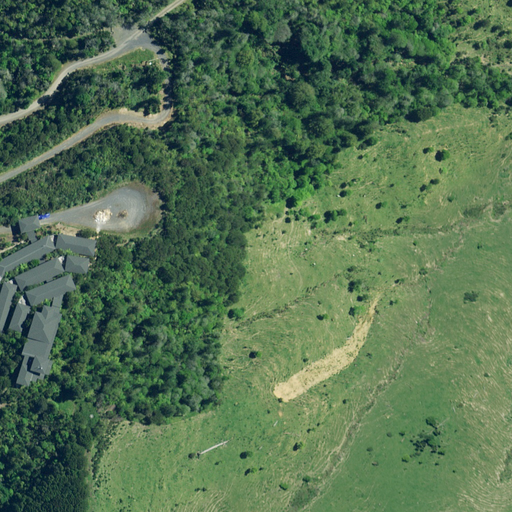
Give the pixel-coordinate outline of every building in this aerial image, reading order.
[(102,249),(67,242),(65,254),(99,261),(102,249)] [(57,246),(2,273),(7,283),(62,256),(57,246)] [(97,269),(74,265),(71,279),(94,282),(97,269)] [(63,268),(23,284),(27,297),(68,281),(63,268)] [(75,284),(33,302),(39,314),(80,296),(75,284)] [(24,292),(11,288),(0,323),(0,337),(9,341),(24,292)] [(27,342),(35,315),(21,311),(13,337),(27,342)] [(46,321),(39,320),(27,367),(35,369),(28,396),(39,399),(42,387),(50,389),(68,317),(49,312),(46,321)]
